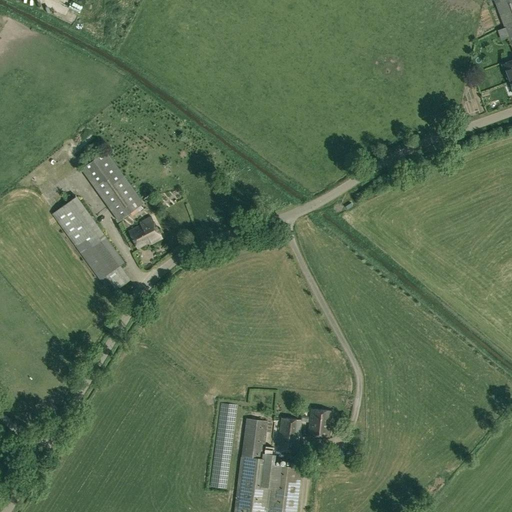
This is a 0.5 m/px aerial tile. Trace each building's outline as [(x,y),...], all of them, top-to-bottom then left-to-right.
[(511,0),(494,0),(501,18),(511,13),(511,0)] [(511,61),(502,65),(508,83),(509,83),(511,90),(511,61)] [(119,221),(143,203),(106,151),(82,169),(119,221)] [(125,263),(77,196),(53,213),(101,280),(106,276),(116,290),(131,280),(120,266),(125,263)] [(162,238),(151,216),(140,222),(141,225),(129,231),(137,248),(150,241),(151,243),(162,238)] [(331,423),(333,411),(312,409),(308,436),(328,438),(330,423),(331,423)] [(262,459),(263,455),(267,421),(247,418),(234,511),(296,511),(302,468),(293,467),(293,462),(286,462),(285,466),(274,465),(275,461),(262,459)] [(297,453),(301,420),(282,418),(277,450),(297,453)]
